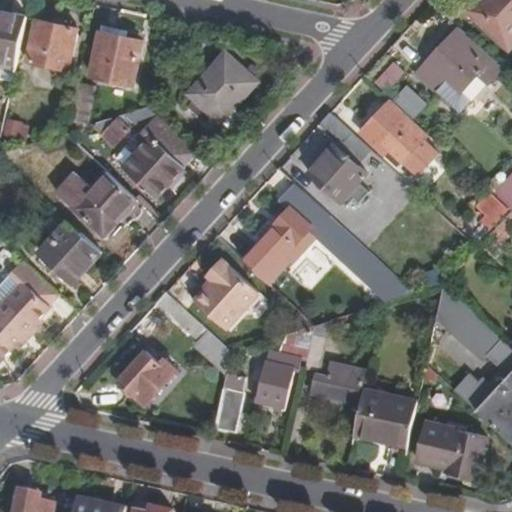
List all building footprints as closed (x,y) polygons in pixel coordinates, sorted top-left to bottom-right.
[(511,0),(467,0),(463,5),(506,46),(511,38),(511,0)] [(0,59),(15,63),(25,17),(0,11),(0,59)] [(37,20),(28,61),(66,69),(76,29),(37,20)] [(104,27),(92,74),(135,84),(144,42),(129,39),(130,33),(104,27)] [(486,83),(500,69),(458,30),(418,73),(439,92),(448,81),(453,85),(467,71),(475,78),(478,75),(486,83)] [(187,91),(218,120),(255,81),(224,52),(187,91)] [(386,91),(408,75),(399,62),(377,79),(386,91)] [(95,87),(76,83),(65,131),(86,125),(95,87)] [(426,102),(408,85),(395,99),(414,116),(426,102)] [(381,142),(394,154),(418,129),(389,102),(361,133),(376,147),(381,142)] [(331,113),(322,123),(341,141),(336,147),(335,146),(310,173),(346,208),(354,200),(359,205),(369,195),(359,186),(368,177),(358,168),(374,152),(331,113)] [(195,148),(157,115),(139,134),(146,141),(123,165),(156,196),(184,166),(181,163),(195,148)] [(114,116),(103,120),(95,129),(114,145),(128,129),(114,116)] [(381,142),(376,147),(390,159),(394,154),(381,142)] [(136,199),(107,172),(93,186),(76,170),(58,191),(104,234),(136,199)] [(242,261),(267,283),(288,260),(283,255),(310,228),(315,232),(310,237),(383,304),(416,294),(293,182),(276,200),(288,211),(242,261)] [(68,284),(96,254),(65,224),(35,254),(68,284)] [(58,292),(22,259),(11,271),(22,282),(0,305),(0,359),(50,306),(47,303),(58,292)] [(212,281),(195,300),(226,329),(259,293),(223,263),(209,278),(212,281)] [(485,320),(447,284),(446,285),(445,285),(436,325),(451,329),(455,314),(473,332),(485,320)] [(166,291),(156,302),(201,342),(193,351),(224,379),(230,350),(166,291)] [(292,325),(297,330),(311,325),(313,325),(301,314),(292,325)] [(311,325),(307,349),(303,366),(317,369),(318,362),(327,321),(313,325),(311,325)] [(293,345),(307,349),(311,325),(297,330),(293,345)] [(511,441),(511,345),(503,337),(486,354),(501,367),(497,372),(506,379),(496,389),(487,381),(483,377),(479,381),(469,372),(454,388),(511,441)] [(145,351),(121,378),(122,384),(132,393),(137,391),(149,402),(177,368),(165,358),(160,364),(145,351)] [(294,365),(294,363),(275,358),(273,367),(264,365),(258,392),(287,399),(293,371),(295,369),(296,367),(294,365)] [(329,365),(318,362),(317,369),(316,371),(327,373),(329,365)] [(363,373),(329,365),(327,373),(316,371),(312,390),(357,400),(363,373)] [(506,379),(497,372),(487,381),(496,389),(506,379)] [(409,445),(419,400),(364,387),(354,432),(409,445)] [(222,390),(214,427),(235,432),(242,395),(222,390)] [(487,436),(429,422),(419,459),(449,467),(448,471),(476,478),(487,436)] [(21,511),(57,511),(58,506),(44,503),(46,497),(44,489),(31,487),(25,493),(21,511)] [(82,497),(81,504),(116,511),(130,511),(132,509),(82,497)]
